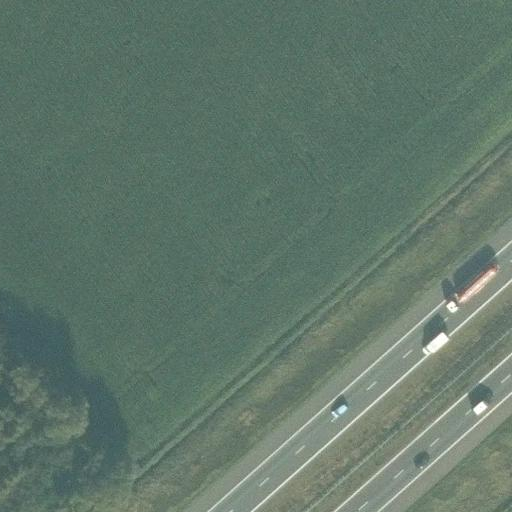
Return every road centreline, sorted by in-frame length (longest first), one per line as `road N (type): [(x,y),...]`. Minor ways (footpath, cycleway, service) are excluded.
road 1 (motorway): [(511,259),(228,511)]
road 2 (motorway): [(358,511),(511,375)]
